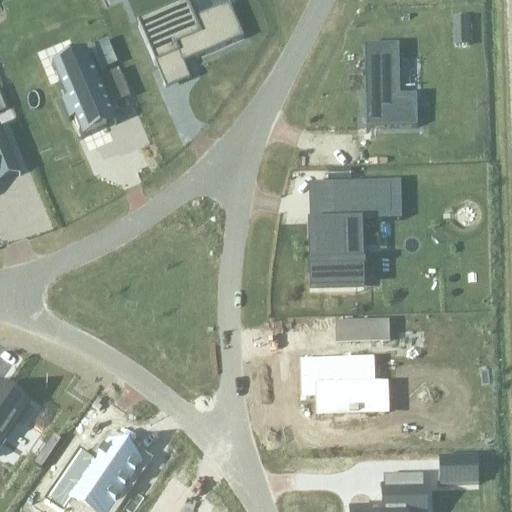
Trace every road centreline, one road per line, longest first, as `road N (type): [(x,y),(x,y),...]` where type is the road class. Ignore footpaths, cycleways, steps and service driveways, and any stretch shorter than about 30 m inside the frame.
road 1 (unclassified): [(234,155),(226,319),(231,451)]
road 2 (unclassified): [(0,300),(126,371),(231,451)]
road 3 (unclassified): [(234,155),(132,225),(0,288)]
road 4 (unclassified): [(321,0),(234,155)]
